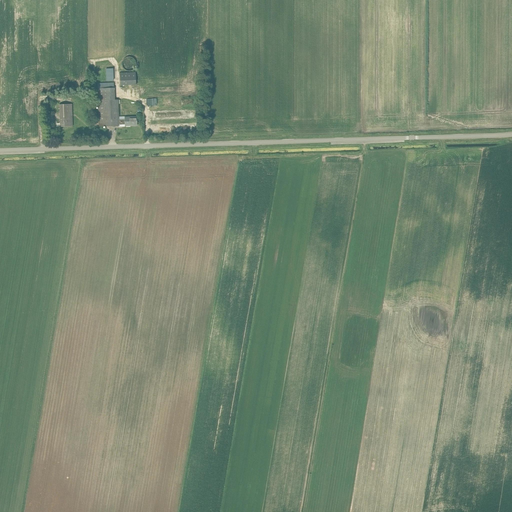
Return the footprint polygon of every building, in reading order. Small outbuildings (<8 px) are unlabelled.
[(122,66),(124,68),(125,70),(127,71),(130,71),(132,70),(134,69),(135,67),(136,65),(136,63),(135,61),(134,59),(132,58),(130,57),(128,57),(125,58),(124,60),(123,62),(122,64),(122,66)] [(106,69),(98,69),(99,81),(114,80),(113,69),(112,65),(105,66),(106,69)] [(135,72),(119,73),(120,86),(136,85),(135,72)] [(124,119),(119,119),(118,100),(115,100),(114,88),(113,82),(97,83),(98,115),(95,115),(95,126),(119,126),(121,126),(121,125),(125,124),(125,126),(137,125),(137,116),(124,116),(124,119)] [(72,126),(72,121),(72,104),(59,105),(60,127),(72,126)]
